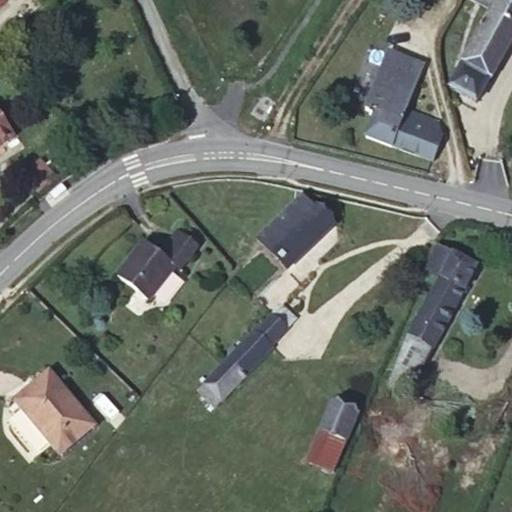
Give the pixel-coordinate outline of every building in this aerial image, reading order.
[(511,0),(469,0),(491,12),(449,90),(476,104),(511,37),(511,0)] [(394,37),(387,53),(420,66),(418,47),(394,37)] [(392,147),(431,162),(441,136),(435,134),(439,123),(405,110),(422,66),(420,66),(387,53),(365,111),(370,112),(369,115),(374,117),(366,138),(391,148),(392,147)] [(0,139),(11,132),(0,116),(0,139)] [(11,132),(0,139),(0,144),(13,136),(11,132)] [(47,170),(34,183),(45,194),(58,181),(47,170)] [(331,228),(302,198),(258,240),(287,270),(331,228)] [(159,255),(144,244),(117,278),(148,302),(174,268),(178,272),(198,246),(178,230),(159,255)] [(409,336),(389,388),(406,397),(476,267),(452,254),(452,255),(438,248),(425,272),(440,280),(409,336)] [(256,333),(271,347),(296,320),(282,307),(256,333)] [(197,392),(214,408),(272,348),(271,347),(256,333),(255,332),(197,392)] [(60,454),(93,427),(49,374),(34,386),(39,391),(20,407),(60,454)] [(15,402),(20,407),(39,391),(34,386),(15,402)] [(346,439),(355,416),(330,405),(320,428),(323,429),(346,438),(346,439)] [(346,438),(323,429),(309,462),(332,471),(346,438)]
